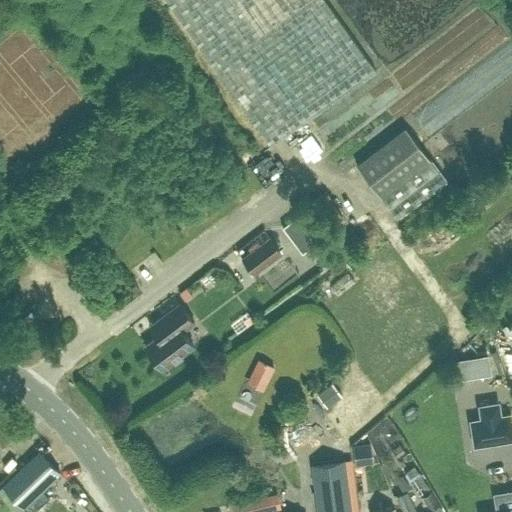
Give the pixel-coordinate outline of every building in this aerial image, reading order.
[(325,0),(166,0),(269,143),(290,128),(294,134),(286,140),(304,164),(325,148),(307,124),(299,130),(295,124),(374,68),(325,0)] [(404,125),(355,163),(380,195),(429,158),(404,125)] [(341,215),(326,191),(311,201),(325,225),(341,215)] [(281,225),(301,251),(314,241),(295,215),(281,225)] [(252,272),(281,251),(269,235),(240,257),(252,272)] [(14,309),(22,302),(15,294),(7,301),(14,309)] [(156,334),(144,344),(161,367),(192,343),(181,329),(192,321),(178,302),(148,324),(156,334)] [(261,391),(273,368),(257,360),(245,383),(261,391)] [(251,394),(244,413),(258,418),(265,399),(251,394)] [(468,417),(472,444),(511,437),(511,425),(509,410),(499,411),(497,399),(479,402),(481,415),(468,417)] [(372,460),(369,439),(350,442),(353,463),(372,460)] [(2,485),(21,505),(57,470),(38,450),(2,485)] [(431,477),(448,470),(442,456),(425,462),(431,477)] [(311,475),(316,511),(350,511),(344,470),(311,475)] [(511,511),(511,489),(492,493),(495,510),(484,511),(511,511)] [(403,511),(411,511),(416,510),(407,490),(396,495),(403,511)] [(441,504),(433,490),(423,495),(431,509),(441,504)] [(278,494),(252,500),(255,511),(257,511),(281,506),(278,494)]
